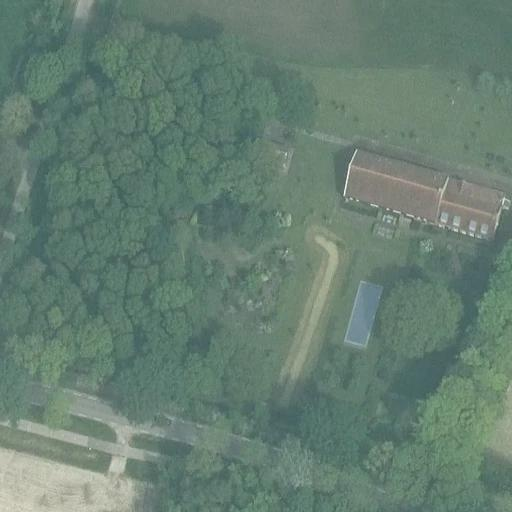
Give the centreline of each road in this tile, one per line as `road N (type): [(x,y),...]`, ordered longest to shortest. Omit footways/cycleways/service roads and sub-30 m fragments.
road 1 (tertiary): [(399,511),(229,440),(0,377)]
road 2 (unclassified): [(0,266),(85,0)]
